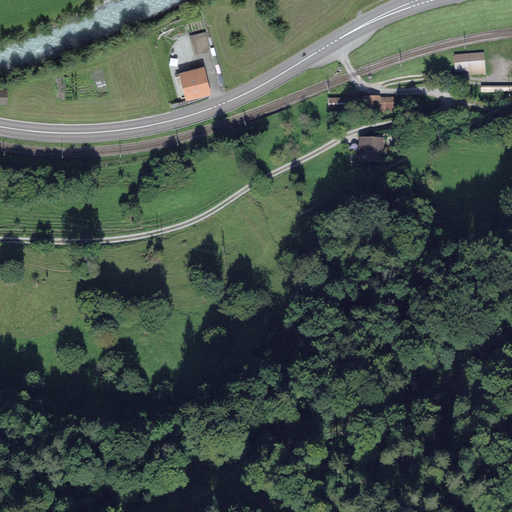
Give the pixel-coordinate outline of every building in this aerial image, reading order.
[(191,39),(194,53),(209,49),(205,35),(191,39)] [(485,66),(483,66),(482,55),(458,57),(459,70),(471,69),(471,73),(485,72),(485,66)] [(188,98),(207,93),(202,71),(193,73),(192,70),(181,73),(182,76),(176,77),(181,97),(188,95),(188,98)] [(351,113),(392,112),(392,100),(329,101),(329,117),(351,116),(351,113)] [(357,158),(357,162),(379,163),(380,143),(362,142),(361,158),(357,158)]
